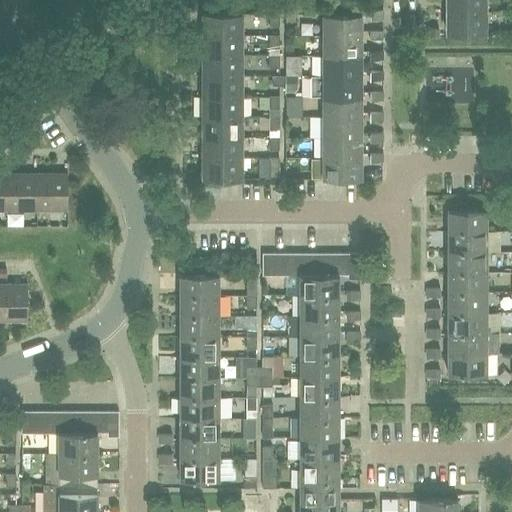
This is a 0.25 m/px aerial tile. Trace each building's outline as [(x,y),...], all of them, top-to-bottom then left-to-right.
[(446,0),(446,13),(486,12),(485,0),(446,0)] [(383,19),(383,10),(370,11),(370,19),(383,19)] [(486,12),(446,13),(447,34),(486,33),(486,12)] [(203,35),(241,35),(241,14),(203,14),(203,35)] [(269,27),(279,27),(279,14),(269,14),(269,27)] [(323,35),(362,35),(362,14),(323,14),(323,35)] [(439,38),(439,28),(424,28),(424,37),(439,38)] [(369,39),(383,39),(383,31),(369,31),(369,39)] [(203,55),(241,55),(241,35),(203,35),(203,55)] [(268,55),(279,55),(279,35),(268,35),(268,55)] [(323,56),(361,56),(362,35),(323,35),(323,56)] [(383,60),(383,51),(370,51),(370,60),(383,60)] [(203,76),(241,76),(241,55),(203,55),(203,76)] [(279,68),(279,55),(268,55),(268,68),(279,68)] [(298,70),(317,66),(315,56),(296,61),(298,70)] [(361,76),(361,56),(323,56),(323,76),(361,76)] [(383,81),(383,71),(370,71),(370,81),(383,81)] [(456,93),(457,72),(433,71),(432,92),(456,93)] [(203,96),(241,96),(241,76),(203,76),(203,96)] [(272,86),(285,86),(285,76),(272,76),(272,86)] [(311,96),(323,96),(361,96),(361,76),(323,76),(311,76),(311,96)] [(383,101),(383,92),(370,91),(370,100),(383,101)] [(203,117),(241,116),(241,96),(203,96),(203,117)] [(279,110),(279,96),(268,96),(268,98),(260,97),(260,109),(279,110)] [(323,117),(361,116),(361,96),(323,96),(323,117)] [(310,112),(311,133),(319,133),(318,111),(310,112)] [(383,121),(383,112),(370,112),(370,121),(383,121)] [(203,137),(241,137),(241,116),(203,117),(203,137)] [(323,137),(361,137),(361,116),(323,117),(323,137)] [(279,130),(279,117),(268,117),(269,129),(279,130)] [(383,142),(383,132),(370,133),(370,141),(383,142)] [(203,157),(242,157),(241,137),(203,137),(203,157)] [(269,137),(268,150),(279,150),(279,137),(269,137)] [(323,157),(361,157),(361,137),(323,137),(323,157)] [(286,172),(303,167),(298,150),(281,155),(286,172)] [(383,162),(383,153),(370,153),(370,162),(383,162)] [(242,157),(203,157),(203,178),(242,178),(242,157)] [(361,157),(323,157),(323,179),(361,179),(361,157)] [(269,158),(269,178),(279,178),(279,158),(269,158)] [(6,209),(36,209),(36,173),(6,173),(6,209)] [(36,173),(36,209),(67,209),(67,173),(36,173)] [(448,231),(487,231),(487,209),(448,209),(448,231)] [(448,252),(487,252),(487,231),(448,231),(448,252)] [(487,272),(487,252),(448,252),(448,272),(487,272)] [(274,275),(274,253),(263,253),(263,275),(274,275)] [(285,275),(285,253),(274,253),(274,275),(285,275)] [(296,275),(295,253),(285,253),(285,275),(296,275)] [(307,274),(307,253),(295,253),(296,275),(300,275),(300,274),(307,274)] [(317,275),(317,253),(307,253),(307,274),(317,275)] [(328,275),(328,253),(317,253),(317,275),(328,275)] [(339,275),(339,253),(328,253),(328,275),(339,275)] [(350,276),(350,253),(339,253),(339,275),(339,276),(350,276)] [(350,253),(350,276),(350,279),(361,279),(361,253),(350,253)] [(487,293),(487,272),(448,272),(448,293),(487,293)] [(180,294),(219,295),(219,274),(180,274),(180,294)] [(317,275),(307,274),(300,274),(300,275),(300,295),(339,295),(339,276),(339,275),(328,275),(317,275)] [(246,295),(256,295),(256,275),(246,275),(246,295)] [(0,283),(0,320),(26,320),(26,283),(0,283)] [(425,297),(439,297),(439,288),(425,288),(425,297)] [(360,300),(360,291),(346,291),(345,299),(360,300)] [(223,307),(243,307),(244,294),(223,293),(223,307)] [(487,293),(448,293),(448,303),(446,303),(445,304),(445,312),(446,313),(448,313),(448,314),(487,314),(487,293)] [(219,316),(219,295),(180,294),(180,316),(219,316)] [(256,309),(256,295),(246,295),(246,309),(256,309)] [(339,316),(339,295),(300,295),(300,316),(339,316)] [(425,317),(440,317),(439,308),(425,309),(425,317)] [(360,320),(360,311),(345,312),(345,320),(360,320)] [(487,333),(487,314),(448,314),(448,334),(487,333)] [(219,335),(219,316),(180,316),(180,335),(219,335)] [(246,336),(256,336),(256,316),(234,317),(234,329),(246,329),(246,336)] [(339,336),(339,316),(300,316),(300,336),(339,336)] [(271,319),(273,372),(296,371),(294,319),(271,319)] [(425,337),(440,337),(440,329),(425,329),(425,337)] [(345,341),(360,341),(360,332),(345,332),(345,341)] [(487,354),(497,354),(499,354),(499,333),(487,333),(448,334),(448,354),(487,354)] [(219,356),(219,335),(180,335),(179,356),(219,356)] [(256,349),(256,336),(246,336),(246,349),(256,349)] [(339,357),(339,336),(300,336),(300,357),(339,357)] [(425,359),(440,358),(440,349),(425,349),(425,359)] [(487,354),(448,354),(448,375),(452,375),(487,375),(487,374),(494,374),(497,371),(497,354),(487,354)] [(219,376),(219,356),(179,356),(179,376),(219,376)] [(339,377),(339,357),(300,357),(300,377),(339,377)] [(246,367),(246,377),(259,377),(259,367),(246,367)] [(259,377),(272,377),(272,367),(262,367),(259,367),(259,377)] [(440,379),(440,369),(425,370),(425,379),(440,379)] [(219,397),(219,376),(179,376),(179,396),(219,397)] [(259,387),(259,377),(246,377),(246,387),(246,397),(256,397),(256,387),(259,387)] [(272,387),(272,377),(259,377),(259,387),(272,387)] [(339,397),(339,377),(300,377),(300,397),(339,397)] [(219,417),(219,397),(179,396),(179,417),(219,417)] [(246,410),(256,410),(256,397),(246,397),(246,410)] [(340,418),(339,397),(300,397),(300,418),(340,418)] [(262,418),(272,417),(272,404),(262,405),(262,418)] [(107,411),(107,433),(107,436),(118,436),(118,410),(107,411)] [(20,433),(31,433),(31,411),(20,411),(20,433)] [(31,433),(42,433),(42,411),(31,411),(31,433)] [(42,433),(53,433),(53,411),(42,411),(42,433)] [(58,432),(64,432),(64,411),(53,411),(53,433),(58,433),(58,432)] [(64,432),(74,431),(74,411),(64,411),(64,432)] [(74,431),(85,431),(85,411),(74,411),(74,431)] [(85,431),(96,431),(96,411),(85,411),(85,431)] [(96,433),(107,433),(107,411),(96,411),(96,431),(96,433)] [(219,438),(219,417),(179,417),(179,438),(219,438)] [(272,438),(272,425),(272,417),(262,418),(262,438),(272,438)] [(340,438),(340,418),(300,418),(300,438),(340,438)] [(96,453),(96,433),(96,431),(85,431),(74,431),(64,432),(58,432),(58,433),(58,453),(96,453)] [(16,445),(16,432),(5,432),(5,445),(16,445)] [(157,443),(172,443),(171,433),(157,434),(157,443)] [(219,458),(219,438),(179,438),(179,458),(219,458)] [(340,458),(340,438),(300,438),(300,458),(340,458)] [(263,458),(272,458),(272,447),(262,447),(262,458),(263,458)] [(58,483),(74,483),(74,474),(96,474),(96,453),(58,453),(58,473),(58,483)] [(219,474),(237,475),(237,453),(219,453),(219,474)] [(5,467),(16,467),(16,454),(5,454),(5,467)] [(157,463),(172,463),(172,454),(157,455),(157,463)] [(219,479),(219,458),(179,458),(179,479),(219,479)] [(244,489),(256,489),(256,458),(244,458),(244,489)] [(276,458),(272,458),(263,458),(263,466),(275,466),(276,466),(276,458)] [(300,499),(339,499),(340,458),(300,458),(300,499)] [(275,466),(263,466),(262,466),(262,489),(276,488),(275,466)] [(5,487),(15,487),(15,474),(5,474),(5,487)] [(96,511),(96,493),(74,493),(74,483),(58,483),(57,511),(96,511)] [(300,511),(339,511),(339,499),(300,499),(300,511)] [(418,511),(456,511),(457,499),(418,499),(418,511)] [(381,511),(395,511),(396,500),(382,500),(381,511)]
